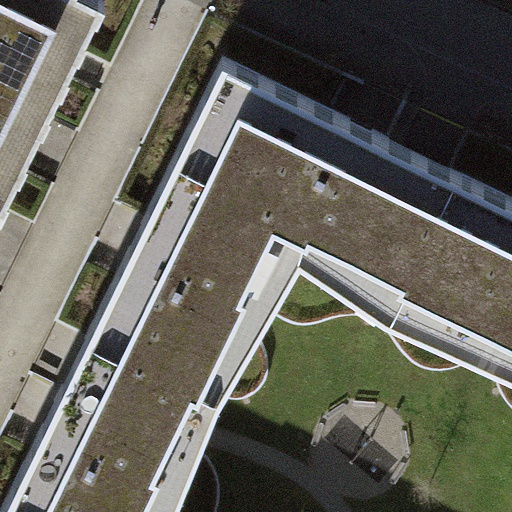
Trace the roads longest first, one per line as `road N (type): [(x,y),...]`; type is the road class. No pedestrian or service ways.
road 1 (residential): [(0,397),(181,0)]
road 2 (residential): [(382,0),(511,57)]
